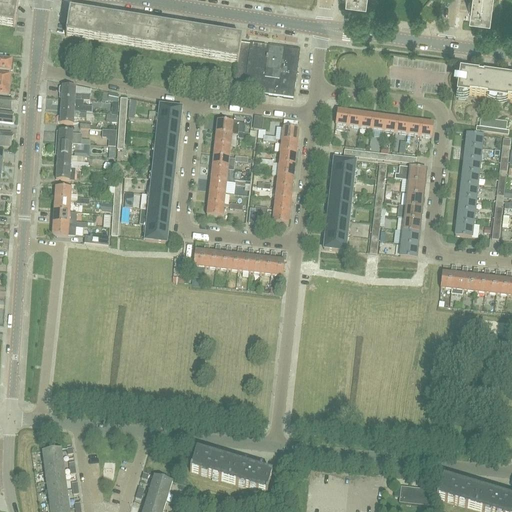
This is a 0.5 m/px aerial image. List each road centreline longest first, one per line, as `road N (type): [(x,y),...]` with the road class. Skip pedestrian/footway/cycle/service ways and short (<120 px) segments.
road 1 (residential): [(511,263),(445,255),(430,245),(439,114),(311,94)]
road 2 (residential): [(296,243),(185,226),(195,100)]
road 3 (residential): [(511,473),(274,445)]
road 4 (residential): [(274,445),(39,422)]
road 5 (residential): [(39,422),(58,246),(23,244)]
road 6 (residential): [(274,445),(296,243)]
road 7 (tertiary): [(319,26),(139,0)]
road 8 (unclassified): [(9,418),(23,244)]
road 9 (unclassified): [(23,244),(34,72)]
road 10 (residential): [(195,100),(34,72)]
road 11 (tertiary): [(447,46),(319,26)]
road 12 (residential): [(296,243),(308,118)]
